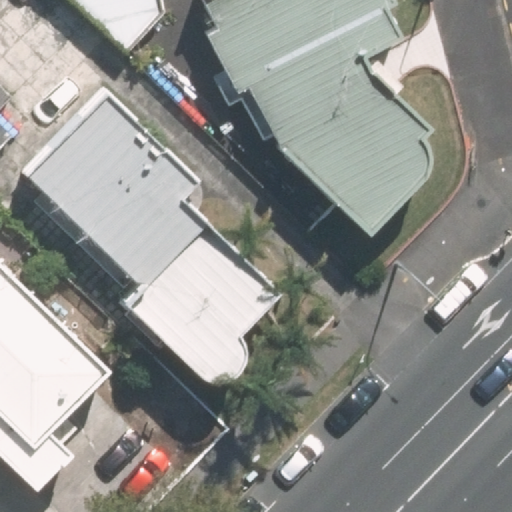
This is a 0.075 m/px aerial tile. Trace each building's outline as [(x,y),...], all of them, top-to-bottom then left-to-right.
[(86,0),(131,46),(169,7),(167,0),(86,0)] [(201,0),(215,24),(204,30),(224,68),(212,74),(228,103),(242,95),(263,134),(367,234),(437,161),(442,151),(443,141),(441,130),(436,121),(445,112),(386,55),(378,41),(414,22),(402,0),(201,0)] [(0,103),(14,89),(0,74),(0,145),(14,131),(0,116),(0,103)] [(213,166),(119,75),(34,162),(151,275),(137,289),(212,361),(230,366),(248,359),(257,347),(259,332),(253,318),(293,277),(196,184),(213,166)] [(121,352),(0,234),(0,426),(50,475),(85,439),(60,415),(121,352)]
